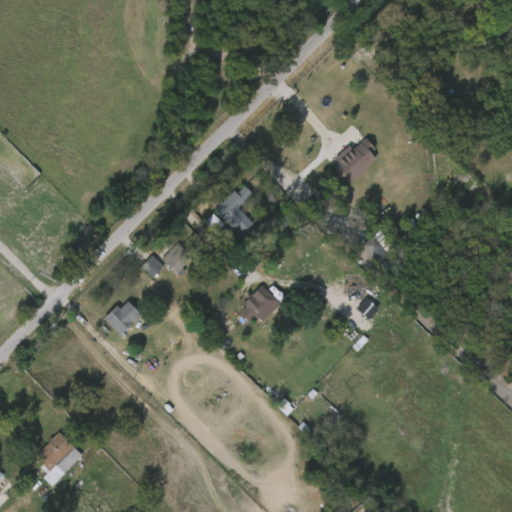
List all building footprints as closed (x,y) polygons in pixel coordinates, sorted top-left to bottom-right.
[(438,24),(441,29),(443,28),(449,37),(443,42),(433,28),(410,45),(404,37),(407,35),(404,31),(413,24),(417,31),(440,14),(444,20),(438,24)] [(372,148),(366,153),(372,159),(346,183),(330,166),(334,162),(331,159),(345,146),(349,150),(362,138),(372,148)] [(241,185),(250,193),(236,209),(252,224),(240,236),(212,210),(214,209),(212,208),(230,189),(233,193),(241,185)] [(351,246),(363,269),(375,262),(363,240),(351,246)] [(188,257),(174,274),(159,259),(174,243),(188,257)] [(164,278),(180,261),(165,247),(149,264),(164,278)] [(138,282),(150,270),(138,259),(127,271),(138,282)] [(270,312),(259,322),(255,319),(254,320),(243,310),(263,291),(273,301),(266,308),(270,312)] [(117,311),(128,322),(118,331),(122,335),(119,337),(103,322),(114,311),(115,313),(117,311)] [(57,432),(81,455),(51,487),(42,478),(46,474),(33,462),(36,459),(33,457),(48,442),(47,441),(51,437),(52,438),(57,432)] [(0,473),(1,473),(5,477),(8,475),(11,479),(9,481),(14,486),(7,494),(11,498),(0,509),(0,473)]
